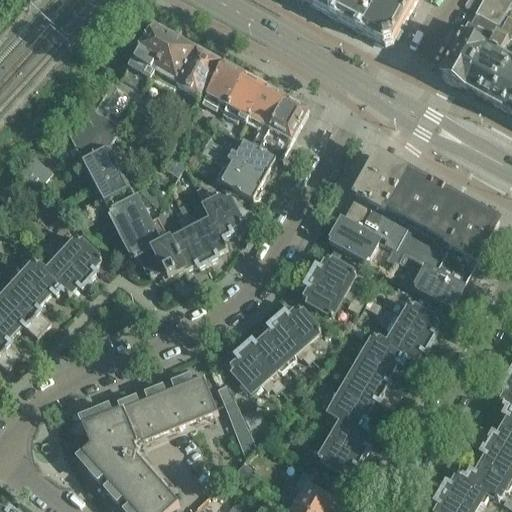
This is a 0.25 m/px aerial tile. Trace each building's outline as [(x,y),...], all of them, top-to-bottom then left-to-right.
[(297,0),(299,1),(300,1),(314,9),(318,0),(297,0)] [(318,0),(314,9),(330,17),(329,18),(338,22),(339,22),(351,0),(318,0)] [(351,0),(339,22),(357,32),(357,33),(366,38),(385,0),(351,0)] [(385,0),(366,38),(386,49),(395,47),(394,46),(419,1),(419,0),(385,0)] [(487,0),(486,4),(511,18),(511,16),(511,3),(508,0),(487,0)] [(486,4),(476,22),(501,34),(509,20),(510,20),(511,18),(486,4)] [(491,54),(469,95),(470,94),(492,106),(511,71),(511,53),(507,51),(511,41),(511,21),(510,20),(509,20),(501,34),(491,54)] [(476,22),(466,40),(443,81),(469,95),(491,54),(501,34),(476,22)] [(116,85),(98,115),(97,116),(123,132),(142,101),(156,76),(156,75),(177,40),(156,29),(152,35),(151,34),(134,63),(135,64),(120,88),(116,85)] [(177,40),(156,75),(156,76),(151,85),(173,97),(177,90),(178,88),(198,53),(195,51),(195,48),(189,44),(185,45),(177,40)] [(177,90),(178,90),(187,95),(185,99),(196,105),(198,102),(200,103),(220,69),(219,69),(220,65),(216,63),(217,61),(214,57),(210,57),(208,58),(198,53),(178,88),(177,90)] [(223,70),(208,99),(203,107),(217,115),(219,111),(226,115),(229,111),(247,79),(238,74),(237,70),(232,67),(228,68),(226,67),(224,70),(223,70)] [(511,71),(492,106),(511,117),(511,71)] [(247,79),(229,111),(224,119),(238,126),(240,122),(247,126),(267,90),(258,85),(258,82),(252,78),(248,80),(247,79)] [(267,90),(247,126),(260,133),(251,149),(260,153),(271,134),(270,134),(288,102),(280,97),(280,94),(273,90),(270,92),(267,90)] [(271,134),(260,153),(275,162),(278,164),(283,163),(293,146),(310,115),(308,109),(295,102),(293,104),(288,102),(270,134),(271,134)] [(91,110),(72,142),(101,197),(109,193),(113,200),(104,204),(111,217),(114,215),(113,213),(137,200),(111,151),(117,142),(141,155),(148,145),(123,132),(97,116),(98,115),(91,110)] [(217,132),(221,125),(213,120),(209,127),(217,132)] [(211,143),(207,151),(229,164),(233,166),(266,184),(271,176),(275,176),(278,170),(277,166),(278,164),(275,162),(260,153),(251,149),(245,146),(241,143),(234,156),(233,156),(211,143)] [(207,151),(203,158),(216,165),(220,159),(217,157),(207,151)] [(188,167),(171,157),(163,171),(179,181),(188,167)] [(220,159),(216,165),(225,171),(219,181),(220,181),(219,184),(222,186),(255,205),(256,203),(260,203),(263,196),(262,193),(266,184),(233,166),(220,159)] [(21,178),(37,194),(53,176),(37,161),(21,178)] [(364,231),(381,241),(405,255),(414,260),(438,274),(439,273),(466,288),(478,267),(479,267),(501,227),(380,161),(357,201),(358,201),(346,222),(364,231)] [(145,185),(138,192),(156,210),(163,203),(145,185)] [(18,199),(8,190),(0,198),(0,201),(9,209),(18,199)] [(199,194),(204,204),(209,201),(208,199),(204,191),(199,194)] [(203,204),(204,206),(208,214),(209,213),(224,242),(232,238),(230,233),(242,226),(227,198),(224,199),(223,199),(213,204),(209,198),(208,199),(209,201),(204,204),(203,204)] [(111,217),(112,219),(116,227),(115,227),(116,229),(117,229),(123,239),(152,224),(140,199),(137,200),(113,213),(114,215),(111,217)] [(184,219),(191,232),(209,267),(218,262),(216,257),(229,251),(225,244),(224,242),(209,213),(208,214),(204,206),(196,210),(204,225),(199,228),(196,226),(191,216),(189,216),(185,208),(180,211),(184,219)] [(94,226),(87,214),(76,220),(82,232),(94,226)] [(186,273),(198,267),(200,272),(209,267),(184,219),(178,223),(184,233),(169,241),(170,243),(186,273)] [(152,224),(123,239),(122,239),(123,241),(124,240),(135,262),(135,264),(141,261),(153,255),(152,253),(170,244),(159,222),(153,225),(152,224)] [(344,225),(331,247),(367,267),(369,265),(371,266),(383,244),(351,227),(348,227),(344,225)] [(52,244),(49,247),(61,258),(91,286),(98,279),(94,275),(103,264),(79,242),(77,245),(75,243),(69,250),(57,239),(52,244)] [(42,240),(38,244),(45,250),(44,252),(52,259),(51,264),(45,270),(41,266),(40,268),(39,269),(62,289),(65,292),(63,294),(67,298),(70,300),(80,290),(84,294),(91,286),(61,258),(49,247),(42,240)] [(141,261),(151,281),(161,277),(165,284),(186,273),(170,244),(152,253),(153,255),(141,261)] [(404,258),(399,266),(408,271),(414,260),(405,255),(404,258)] [(318,272),(313,281),(347,301),(365,311),(367,309),(369,305),(351,295),(358,282),(353,279),(355,275),(335,263),(334,265),(329,262),(322,275),(318,272)] [(25,272),(18,279),(20,281),(46,305),(54,296),(58,300),(63,294),(65,292),(62,289),(39,269),(38,270),(35,267),(34,266),(27,273),(25,272)] [(417,291),(415,294),(419,296),(415,304),(428,311),(433,303),(447,311),(448,310),(452,312),(465,290),(461,288),(461,287),(427,268),(415,289),(417,291)] [(13,288),(5,296),(34,323),(36,325),(46,334),(53,327),(44,319),(38,314),(40,312),(46,305),(20,281),(18,279),(12,286),(13,288)] [(310,307),(308,309),(329,321),(331,317),(336,320),(347,301),(313,281),(308,290),(312,293),(305,305),(310,307)] [(5,296),(0,302),(0,322),(16,337),(22,331),(24,329),(29,334),(39,342),(46,334),(36,325),(34,323),(5,296)] [(367,309),(398,329),(432,349),(437,340),(433,337),(440,325),(435,323),(437,321),(417,309),(414,312),(410,309),(402,304),(395,317),(377,307),(370,303),(369,305),(367,309)] [(361,318),(365,311),(355,305),(351,312),(361,318)] [(287,317),(279,325),(305,355),(312,362),(316,359),(309,351),(322,340),(318,335),(322,332),(306,315),(304,316),(301,312),(290,322),(287,317)] [(389,337),(384,345),(408,360),(407,363),(412,366),(415,367),(422,355),(427,358),(432,349),(398,329),(378,317),(374,324),(387,332),(389,337)] [(0,351),(4,356),(6,357),(16,367),(24,359),(14,351),(9,346),(10,344),(16,337),(0,322),(0,351)] [(275,335),(266,343),(289,369),(301,358),(307,366),(312,362),(305,355),(279,325),(271,331),(275,335)] [(355,331),(351,338),(361,344),(365,337),(355,331)] [(373,341),(362,359),(392,376),(398,366),(403,369),(407,363),(408,360),(384,345),(379,341),(378,344),(373,341)] [(254,347),(246,354),(272,384),(280,393),(285,389),(279,383),(282,380),(279,377),(289,369),(266,343),(257,351),(254,347)] [(0,365),(10,375),(16,367),(6,357),(4,356),(0,351),(0,365)] [(234,378),(233,379),(249,397),(252,394),(256,398),(266,389),(269,392),(271,390),(277,396),(278,395),(280,393),(272,384),(246,354),(238,360),(242,364),(231,374),(234,378)] [(362,359),(351,378),(398,406),(404,397),(387,386),(392,376),(362,359)] [(220,417),(203,376),(94,420),(96,426),(84,430),(92,450),(84,458),(93,467),(88,472),(123,511),(176,511),(181,509),(174,502),(179,498),(146,460),(148,453),(214,426),(211,420),(220,417)] [(351,378),(340,397),(351,404),(370,414),(376,404),(393,415),(398,406),(351,378)] [(511,384),(509,383),(504,392),(509,395),(502,405),(502,407),(510,411),(511,409),(511,384)] [(229,389),(219,393),(237,437),(247,463),(258,452),(249,432),(242,418),(229,389)] [(330,414),(332,415),(335,417),(334,419),(351,428),(363,436),(365,434),(369,427),(364,424),(370,414),(351,404),(340,397),(330,414)] [(315,403),(312,409),(322,415),(325,409),(315,403)] [(252,412),(242,418),(249,432),(261,425),(252,412)] [(341,425),(331,442),(351,454),(365,462),(370,454),(366,451),(372,441),(373,439),(365,434),(363,436),(351,428),(334,419),(333,421),(341,425)] [(318,425),(313,432),(325,439),(329,432),(318,425)] [(481,431),(476,440),(511,461),(511,435),(504,431),(498,441),(492,437),(481,431)] [(325,439),(313,432),(309,438),(321,445),(325,439)] [(511,461),(476,440),(471,449),(488,459),(482,469),(511,487),(511,461)] [(351,454),(331,442),(330,442),(326,450),(320,459),(323,461),(320,464),(348,481),(351,476),(355,469),(359,471),(365,462),(351,454)] [(472,477),(468,483),(466,485),(488,499),(496,504),(497,501),(502,505),(507,497),(509,497),(511,492),(511,487),(482,469),(476,479),(472,477)] [(249,482),(243,478),(239,483),(245,488),(249,482)] [(448,488),(442,497),(466,511),(480,511),(487,500),(488,499),(466,485),(468,483),(459,479),(458,480),(452,491),(448,488)] [(295,506),(294,508),(300,511),(332,511),(337,505),(310,489),(309,490),(307,492),(306,491),(296,507),(295,506)] [(466,511),(442,497),(437,506),(442,508),(439,511),(466,511)] [(284,511),(300,511),(294,508),(277,498),(273,505),(284,511)] [(503,509),(508,511),(511,511),(511,504),(507,502),(503,509)] [(238,503),(232,511),(242,511),(246,507),(238,503)]
